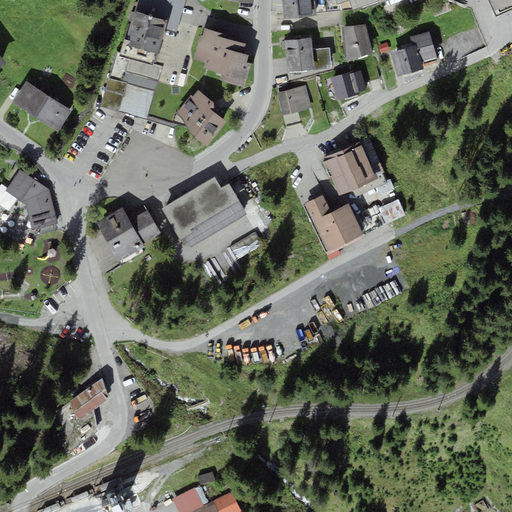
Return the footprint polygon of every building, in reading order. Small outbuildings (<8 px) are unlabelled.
[(185,0),(137,0),(135,11),(168,20),(165,29),(176,33),(185,0)] [(311,0),(281,0),(283,18),(316,16),(314,0),(312,1),(311,0)] [(335,0),(337,3),(346,0),(350,0),(354,11),(385,0),(335,0)] [(435,17),(452,10),(448,0),(447,0),(431,6),(435,17)] [(511,0),(491,0),(495,9),(511,2),(511,0)] [(165,29),(168,20),(135,11),(128,34),(132,35),(129,45),(158,54),(165,29)] [(366,24),(341,27),(346,61),(373,54),(366,24)] [(204,68),(222,73),(220,80),(244,87),(251,63),(246,62),(248,55),(243,53),(245,44),(235,41),(236,37),(205,28),(203,35),(201,35),(194,59),(205,62),(204,68)] [(429,31),(410,36),(413,46),(391,52),(397,76),(424,68),(423,66),(438,62),(429,31)] [(312,50),(311,37),(284,40),(288,72),(314,69),(312,50)] [(155,64),(158,54),(129,45),(125,44),(121,57),(153,66),(153,64),(155,64)] [(312,50),(314,69),(331,68),(329,48),(312,50)] [(115,55),(100,106),(146,120),(161,69),(162,67),(155,64),(153,64),(153,66),(121,57),(115,55)] [(331,78),(335,89),(355,82),(355,80),(358,79),(355,70),(331,78)] [(12,102),(35,117),(49,96),(26,80),(12,102)] [(338,100),(359,94),(355,82),(335,89),(338,100)] [(306,85),(277,92),(283,116),(312,108),(306,85)] [(207,146),(227,122),(208,107),(213,102),(198,90),(193,96),(191,95),(176,113),(183,119),(189,131),(207,146)] [(49,96),(35,117),(57,132),(72,111),(49,96)] [(341,195),(378,179),(362,141),(324,158),(325,161),(328,167),(341,195)] [(32,230),(58,223),(51,195),(50,189),(20,170),(5,191),(26,205),(32,230)] [(215,178),(162,208),(181,240),(185,238),(190,247),(247,214),(229,184),(221,189),(215,178)] [(322,195),(305,203),(328,252),(363,236),(348,204),(331,212),(322,195)] [(399,201),(379,209),(386,226),(406,218),(399,201)] [(106,242),(133,227),(129,221),(122,207),(96,222),(106,242)] [(133,227),(143,244),(161,234),(148,210),(129,221),(133,227)] [(143,244),(133,227),(106,242),(118,262),(145,247),(143,244)] [(228,247),(234,260),(262,247),(256,233),(228,247)] [(102,378),(69,401),(77,420),(108,398),(102,378)] [(263,386),(236,393),(240,410),(268,403),(263,386)] [(213,473),(199,477),(201,484),(215,480),(213,473)] [(194,488),(175,496),(181,511),(200,503),(194,488)] [(216,511),(213,503),(192,511),(216,511)]
